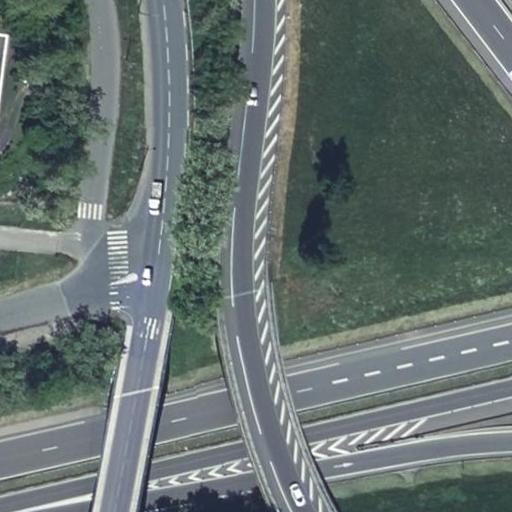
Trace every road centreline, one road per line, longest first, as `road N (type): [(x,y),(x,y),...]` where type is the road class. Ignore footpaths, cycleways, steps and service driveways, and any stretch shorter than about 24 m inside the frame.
road 1 (primary): [(511,341),(0,459)]
road 2 (motorway): [(264,0),(246,356),(262,438),(300,511)]
road 3 (trunk): [(19,511),(511,388)]
road 4 (motorway): [(24,511),(511,439)]
road 5 (residential): [(98,0),(108,36),(92,207),(98,236),(119,262),(157,274)]
road 6 (tertiary): [(157,274),(168,93),(162,0)]
road 7 (tertiary): [(115,511),(157,274)]
road 8 (residential): [(0,313),(157,274)]
